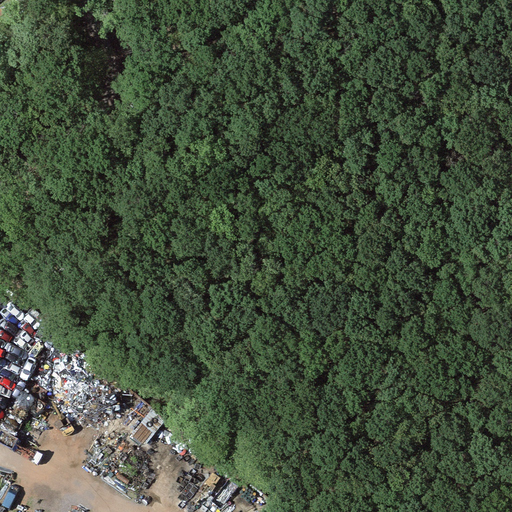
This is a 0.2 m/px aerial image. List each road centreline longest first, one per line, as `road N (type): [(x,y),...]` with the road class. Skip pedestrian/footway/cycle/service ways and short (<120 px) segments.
road 1 (track): [(400,511),(441,432),(471,317),(511,234)]
road 2 (track): [(511,159),(452,89),(417,0)]
